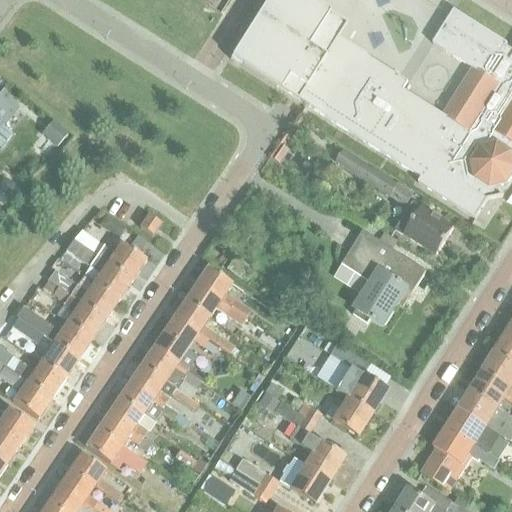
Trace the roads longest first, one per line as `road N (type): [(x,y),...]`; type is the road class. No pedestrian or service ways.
road 1 (residential): [(197,84),(254,120),(258,135),(7,511)]
road 2 (residential): [(353,511),(511,261)]
road 3 (residential): [(64,0),(197,84)]
